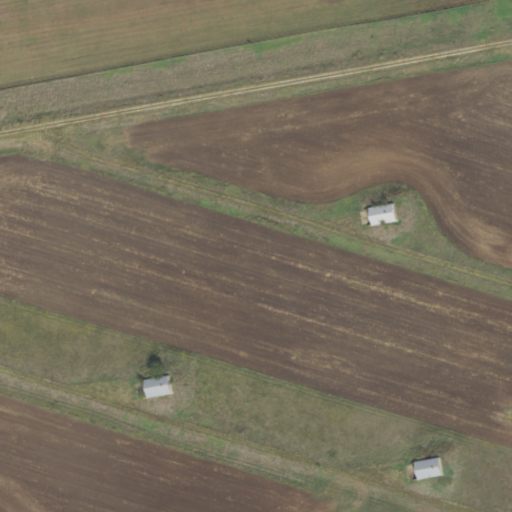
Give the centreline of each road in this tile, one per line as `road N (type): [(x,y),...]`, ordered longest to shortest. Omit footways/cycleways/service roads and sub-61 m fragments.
road 1 (track): [(0,133),(511,38)]
road 2 (track): [(21,130),(511,280)]
road 3 (track): [(468,511),(0,365)]
